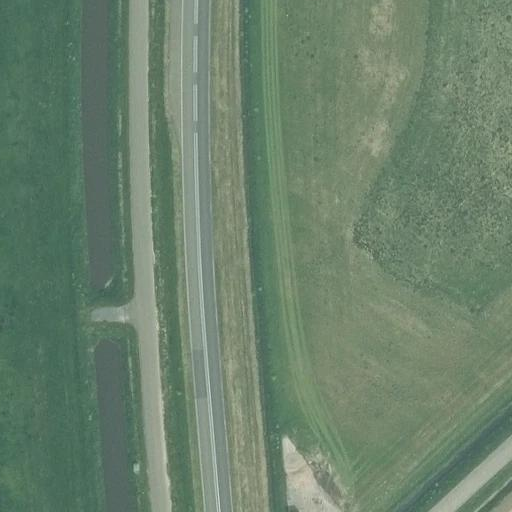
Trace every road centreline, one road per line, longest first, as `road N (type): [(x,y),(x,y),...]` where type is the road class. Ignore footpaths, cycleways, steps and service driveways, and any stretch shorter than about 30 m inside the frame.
road 1 (unclassified): [(160,511),(138,244),(136,0)]
road 2 (trunk): [(218,511),(198,223),(197,0)]
